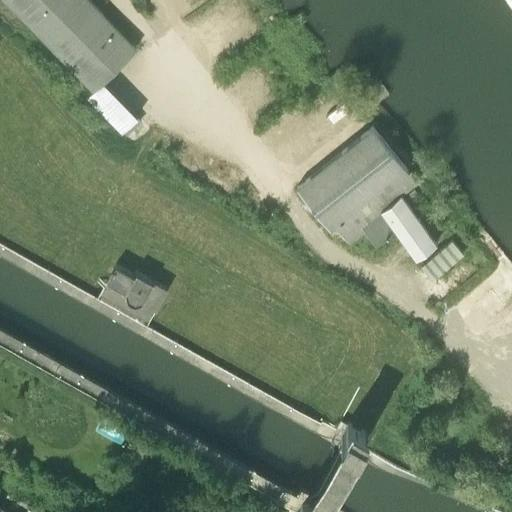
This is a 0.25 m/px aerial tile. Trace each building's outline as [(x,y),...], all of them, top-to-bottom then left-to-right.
[(8,0),(95,87),(136,46),(90,0),(8,0)] [(511,12),(511,0),(497,0),(507,16),(511,12)] [(416,256),(437,241),(401,192),(418,179),(373,124),(297,185),(330,227),(335,223),(349,241),(366,229),(377,243),(396,228),(416,256)] [(183,156),(178,165),(230,191),(234,182),(183,156)] [(434,274),(464,248),(453,236),(423,261),(434,274)] [(142,299),(157,307),(167,288),(136,269),(134,273),(116,263),(107,278),(127,289),(126,290),(127,298),(134,301),(142,299)] [(381,441),(363,431),(317,511),(341,511),(375,451),(381,441)]
